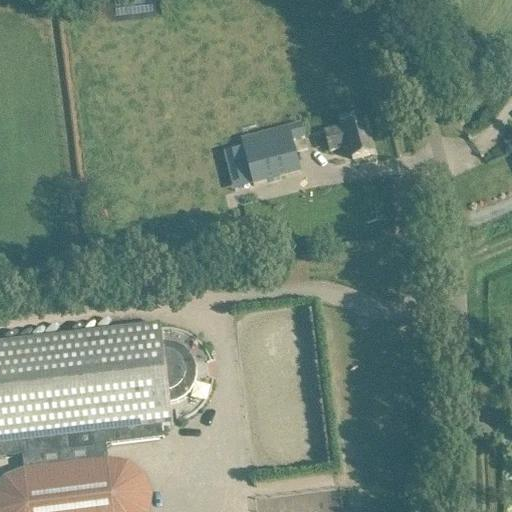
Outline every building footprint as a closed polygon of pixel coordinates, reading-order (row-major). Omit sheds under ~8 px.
[(366,122),(324,133),(329,153),(349,148),(352,161),(375,155),(366,122)] [(242,140),(254,186),(301,174),(292,142),(305,138),(301,124),(242,140)] [(363,193),(367,210),(391,204),(387,187),(363,193)] [(265,235),(334,227),(330,195),(261,203),(265,235)] [(164,346),(162,329),(161,326),(0,346),(0,446),(21,444),(25,476),(21,477),(18,478),(14,479),(11,481),(8,483),(5,486),(2,488),(0,491),(0,511),(147,511),(148,511),(149,508),(149,504),(149,501),(149,497),(148,493),(147,489),(145,486),(143,482),(141,479),(138,476),(135,473),(132,471),(129,469),(125,467),(121,466),(117,466),(113,465),(109,466),(107,447),(164,440),(162,427),(173,425),(171,406),(178,404),(185,401),(191,395),(195,388),(197,380),(197,372),(195,365),(191,358),(186,352),(179,348),(171,346),(164,346)]
